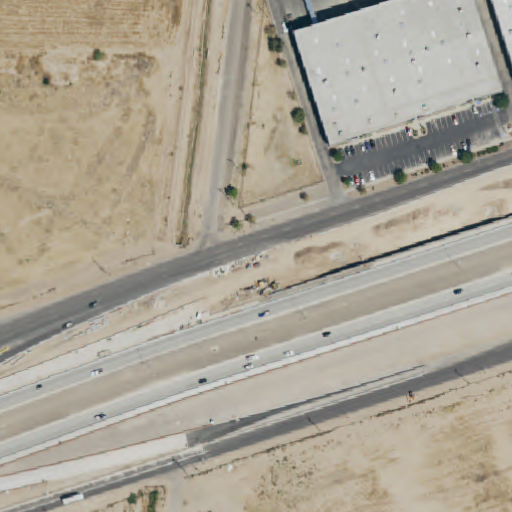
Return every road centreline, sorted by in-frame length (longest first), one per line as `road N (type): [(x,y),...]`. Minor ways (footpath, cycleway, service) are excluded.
road 1 (motorway): [(0,506),(511,299)]
road 2 (motorway): [(0,460),(511,283)]
road 3 (motorway): [(511,233),(0,407)]
road 4 (secondary): [(11,511),(511,348)]
road 5 (motorway): [(511,210),(35,327)]
road 6 (secondary): [(511,162),(213,259)]
road 7 (tertiary): [(239,0),(213,259)]
road 8 (secondary): [(213,259),(35,327)]
